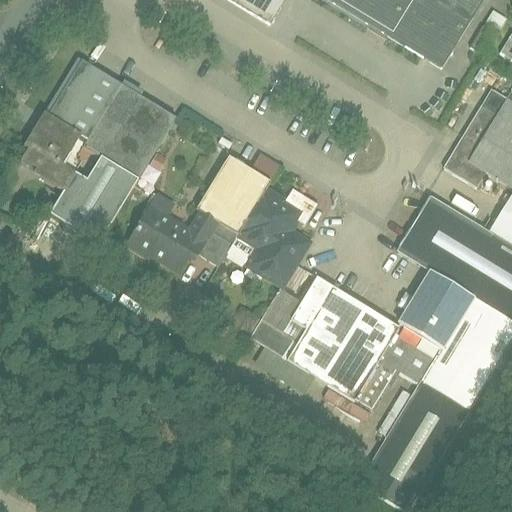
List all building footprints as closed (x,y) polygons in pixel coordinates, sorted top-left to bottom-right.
[(224,0),(269,27),(285,0),(324,0),(440,70),(483,0),(224,0)] [(499,22),(486,12),(466,39),(479,49),(499,22)] [(511,35),(503,53),(511,58),(511,35)] [(82,64),(20,163),(65,191),(49,219),(98,248),(175,121),(82,64)] [(412,381),(356,478),(401,504),(448,423),(470,436),(511,362),(511,104),(507,101),(505,105),(488,96),(442,175),(476,194),(484,180),(511,196),(487,237),(428,203),(395,261),(428,280),(395,337),(304,285),(292,307),(276,298),(250,342),(357,404),(381,363),(412,381)] [(268,183),(276,167),(253,155),(245,171),(268,183)] [(156,197),(124,250),(177,282),(187,265),(193,268),(199,258),(218,270),(238,237),(259,250),(245,273),(278,293),(306,246),(288,235),(296,224),(304,229),(316,208),(291,193),(284,205),(263,193),(268,186),(226,160),(195,212),(156,197)]
